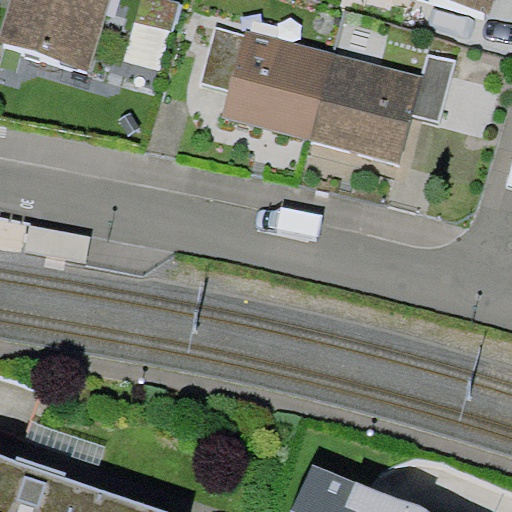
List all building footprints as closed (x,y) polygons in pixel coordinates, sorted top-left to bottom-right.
[(19,0),(5,51),(86,75),(108,0),(19,0)] [(412,0),(482,21),(487,0),(412,0)] [(227,118),(309,140),(331,59),(249,36),(227,118)] [(309,140),(397,165),(420,84),(331,59),(309,140)] [(164,511),(0,456),(0,511),(164,511)] [(426,511),(312,465),(292,511),(426,511)]
